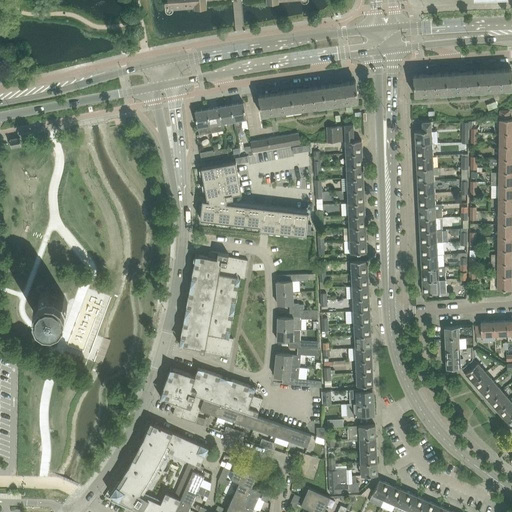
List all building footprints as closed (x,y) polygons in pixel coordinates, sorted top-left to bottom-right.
[(165,0),(166,7),(166,8),(167,9),(168,10),(169,10),(170,11),(171,10),(172,10),(173,9),(174,7),(174,6),(207,3),(206,0),(304,0),(305,0),(165,0)] [(511,87),(511,75),(511,68),(498,69),(498,66),(492,67),(492,69),(465,71),(465,68),(459,69),(459,71),(433,73),(433,70),(427,71),(427,74),(413,74),(415,94),(511,87)] [(359,100),(356,80),(342,82),(342,79),(336,80),(336,83),(310,87),(310,84),(304,85),(304,88),(278,92),(278,89),(272,90),(272,92),(259,94),(262,114),(359,100)] [(244,102),(231,104),(234,120),(235,128),(242,127),(242,119),(247,118),(244,102)] [(234,120),(231,104),(219,106),(221,122),(234,120)] [(223,130),(221,122),(219,106),(207,109),(211,132),(223,130)] [(211,132),(207,109),(195,111),(199,134),(196,134),(197,135),(211,132)] [(509,110),(500,110),(500,132),(511,131),(511,118),(509,119),(509,110)] [(432,143),(431,121),(423,122),(423,130),(415,131),(416,143),(432,143)] [(353,124),(345,124),(345,126),(326,126),(327,142),(345,141),(345,140),(354,140),(353,124)] [(511,145),(511,131),(500,132),(499,145),(511,145)] [(301,145),(300,142),(299,132),(251,141),(252,144),(253,150),(253,153),(293,147),(297,146),(301,145)] [(22,145),(20,137),(10,139),(12,147),(22,145)] [(362,139),(354,140),(345,140),(345,141),(346,141),(346,153),(362,152),(362,139)] [(433,155),(432,143),(416,143),(417,155),(433,155)] [(511,158),(511,145),(499,145),(499,158),(511,158)] [(228,155),(227,147),(215,149),(216,157),(228,155)] [(216,157),(215,149),(200,152),(202,159),(216,157)] [(363,164),(362,152),(346,153),(347,165),(363,164)] [(433,167),(433,155),(417,155),(417,168),(432,167),(433,167)] [(511,171),(511,158),(499,158),(490,158),(490,164),(499,165),(499,171),(511,171)] [(203,199),(201,218),(258,224),(261,225),(260,228),(306,234),(306,233),(307,229),(308,223),(309,211),(227,202),(227,198),(233,196),(233,193),(237,192),(242,191),(237,163),(236,160),(202,167),(207,197),(209,197),(209,199),(203,199)] [(364,177),(363,164),(347,165),(347,178),(364,177)] [(434,180),(433,174),(440,173),(440,167),(433,167),(432,167),(417,168),(418,180),(434,180)] [(511,171),(499,171),(499,184),(511,184),(511,171)] [(364,189),(364,177),(347,178),(348,190),(364,189)] [(434,192),(434,180),(418,180),(418,193),(434,192)] [(511,197),(511,184),(499,184),(499,185),(491,185),(491,197),(499,197),(511,197)] [(365,202),(364,189),(348,190),(348,202),(365,202)] [(435,204),(434,192),(418,193),(419,205),(435,204)] [(511,210),(511,197),(499,197),(499,210),(511,210)] [(365,214),(365,202),(348,202),(349,215),(365,214)] [(442,204),(435,204),(419,205),(420,217),(436,217),(442,216),(442,204)] [(511,223),(511,210),(499,210),(498,223),(511,223)] [(366,227),(365,214),(349,215),(350,227),(366,227)] [(443,229),(442,216),(436,217),(420,217),(420,230),(436,229),(442,229),(443,229)] [(511,236),(511,223),(498,223),(498,236),(511,236)] [(366,239),(366,227),(350,227),(350,240),(366,239)] [(436,229),(420,230),(421,243),(437,242),(442,241),(442,229),(436,229)] [(511,250),(511,239),(511,236),(498,236),(498,250),(511,250)] [(367,251),(366,239),(350,240),(351,252),(367,251)] [(437,254),(437,242),(421,243),(421,255),(437,254)] [(240,283),(239,283),(239,284),(236,283),(237,277),(240,278),(241,278),(241,277),(245,278),(248,260),(229,256),(229,254),(211,250),(210,256),(199,254),(199,255),(200,255),(198,261),(195,260),(196,259),(195,259),(191,279),(192,279),(192,278),(195,278),(193,290),(190,290),(190,289),(186,308),(187,308),(187,307),(190,308),(188,320),(184,320),(185,318),(184,318),(180,338),(181,338),(181,337),(184,338),(183,344),(182,343),(182,344),(201,347),(200,351),(230,356),(234,338),(230,337),(230,336),(229,336),(229,337),(226,336),(227,330),(230,331),(230,332),(231,332),(234,312),(233,313),(230,313),(233,300),(236,301),(235,302),(236,302),(240,283)] [(511,263),(511,250),(498,250),(498,253),(492,253),(492,263),(498,263),(511,263)] [(438,266),(437,254),(421,255),(422,267),(438,266)] [(367,259),(357,260),(351,260),(352,273),(368,272),(367,259)] [(511,276),(511,263),(498,263),(498,276),(511,276)] [(438,266),(422,267),(422,279),(446,278),(445,265),(438,266)] [(369,284),(368,272),(352,273),(352,285),(369,284)] [(309,273),(302,273),(301,273),(291,274),(292,280),(277,281),(277,292),(293,291),(293,280),(302,279),(307,279),(309,277),(309,273)] [(498,276),(498,289),(511,289),(511,276),(498,276)] [(423,292),(446,291),(446,278),(422,279),(423,292)] [(369,297),(369,284),(352,285),(353,298),(369,297)] [(62,305),(68,303),(65,295),(57,298),(57,297),(56,298),(55,296),(54,296),(52,296),(52,295),(51,296),(47,289),(40,292),(43,299),(41,300),(42,301),(41,301),(40,303),(41,304),(40,305),(40,306),(33,309),(37,317),(44,314),(44,315),(46,315),(46,316),(48,317),(49,316),(50,317),(51,317),(54,323),(62,320),(59,314),(62,305)] [(294,302),(293,291),(277,292),(278,304),(290,303),(290,310),(299,310),(303,310),(303,304),(299,304),(299,302),(294,302)] [(370,309),(369,297),(353,298),(354,310),(370,309)] [(278,316),(278,328),(301,329),(302,329),(302,318),(318,318),(318,309),(303,309),(303,310),(299,310),(290,310),(290,317),(278,316)] [(370,322),(370,309),(354,310),(354,322),(370,322)] [(507,320),(494,321),(495,335),(508,334),(507,320)] [(476,325),(476,333),(481,332),(481,335),(495,335),(494,321),(481,321),(481,324),(476,325)] [(371,334),(370,322),(354,322),(355,335),(371,334)] [(473,336),(473,325),(444,326),(445,337),(460,337),(460,336),(473,336)] [(313,340),(303,340),(301,339),(301,329),(278,328),(278,333),(278,340),(289,340),(289,347),(298,347),(302,347),(302,348),(312,348),(313,340)] [(372,346),(371,334),(355,335),(355,347),(372,346)] [(474,345),(473,336),(460,336),(460,337),(445,337),(445,347),(460,346),(460,345),(474,345)] [(474,346),(474,345),(460,345),(460,346),(445,347),(446,357),(473,356),(473,346),(474,346)] [(372,359),(372,346),(355,347),(356,360),(372,359)] [(300,367),(301,353),(308,353),(320,354),(320,349),(312,348),(302,348),(302,347),(298,347),(298,354),(292,354),(277,352),(276,364),(291,365),(291,366),(300,367)] [(463,368),(473,360),(474,359),(473,356),(446,357),(446,368),(461,367),(463,367),(463,368)] [(373,371),(372,359),(356,360),(357,372),(373,371)] [(463,368),(462,369),(465,372),(474,382),(486,371),(478,362),(476,363),(473,360),(463,368)] [(300,367),(291,366),(291,365),(276,364),(274,376),(295,378),(294,384),(322,387),(321,380),(298,378),(300,367)] [(195,375),(193,374),(173,368),(174,368),(172,374),(169,373),(169,372),(162,391),(163,391),(163,390),(166,391),(164,397),(164,396),(163,397),(177,402),(173,414),(196,422),(200,409),(204,397),(222,403),(240,410),(257,416),(263,398),(253,395),(255,390),(255,389),(255,390),(249,388),(250,385),(251,386),(251,385),(232,378),(232,379),(233,379),(232,382),(220,378),(221,375),(222,376),(222,375),(203,369),(204,370),(203,373),(198,371),(198,370),(197,370),(195,375)] [(373,384),(373,371),(357,372),(357,385),(373,384)] [(486,371),(474,382),(482,391),(494,381),(486,371)] [(494,381),(482,391),(490,401),(502,390),(494,381)] [(373,387),(363,388),(349,389),(350,403),(374,402),(374,401),(374,400),(374,396),(373,395),(373,387)] [(331,404),(331,390),(322,390),(323,404),(331,404)] [(502,390),(490,401),(498,410),(510,399),(502,390)] [(204,397),(200,409),(218,415),(222,403),(204,397)] [(511,401),(510,399),(498,410),(506,419),(511,414),(511,401)] [(374,413),(374,402),(350,403),(347,403),(348,416),(355,415),(355,414),(374,413)] [(218,415),(236,421),(240,410),(222,403),(218,415)] [(254,427),(258,416),(257,416),(240,410),(236,421),(254,427)] [(258,416),(254,427),(272,433),(276,422),(258,416)] [(328,426),(343,425),(343,418),(327,419),(328,426)] [(205,454),(209,446),(201,443),(151,421),(148,419),(147,419),(141,432),(135,445),(128,458),(121,471),(113,484),(105,496),(105,495),(132,507),(131,509),(136,511),(139,511),(140,511),(141,511),(142,511),(174,511),(178,504),(186,487),(196,463),(200,465),(204,456),(205,454)] [(290,439),(294,428),(276,422),(272,433),(290,439)] [(375,424),(365,424),(354,425),(348,425),(349,438),(359,438),(359,437),(376,437),(375,424)] [(328,426),(317,427),(317,436),(325,438),(328,438),(329,438),(328,431),(328,426)] [(308,446),(312,434),(294,428),(290,439),(308,446)] [(377,449),(376,437),(359,437),(359,438),(360,438),(360,450),(377,449)] [(377,461),(377,449),(360,450),(361,462),(377,461)] [(282,460),(287,456),(283,450),(278,455),(282,460)] [(241,482),(249,464),(238,460),(231,478),(239,481),(241,482)] [(378,474),(377,461),(361,462),(362,475),(378,474)] [(207,487),(200,485),(204,474),(198,471),(201,465),(200,465),(196,463),(186,487),(197,492),(203,495),(207,487)] [(359,482),(356,482),(355,475),(352,475),(351,468),(347,469),(346,465),(342,466),(341,463),(334,464),(334,463),(331,463),(331,464),(329,465),(330,493),(349,492),(359,491),(359,482)] [(252,486),(260,469),(249,464),(241,482),(250,486),(252,487),(252,486)] [(379,479),(370,501),(381,506),(384,499),(391,484),(379,479)] [(243,503),(250,486),(241,482),(239,481),(232,498),(243,503)] [(396,504),(402,489),(391,484),(384,499),(396,504)] [(261,490),(252,486),(252,487),(250,486),(243,503),(254,508),(261,490)] [(189,509),(197,492),(186,487),(178,504),(189,509)] [(312,509),(320,491),(309,487),(301,504),(310,508),(312,509)] [(407,508),(413,494),(402,489),(396,504),(407,508)] [(323,511),(330,496),(327,495),(320,491),(312,509),(319,511),(323,511)] [(415,511),(418,511),(425,499),(413,494),(407,508),(415,511)] [(238,511),(243,503),(232,498),(226,511),(238,511)] [(432,511),(436,504),(425,499),(418,511),(432,511)] [(251,511),(254,508),(243,503),(238,511),(251,511)]
